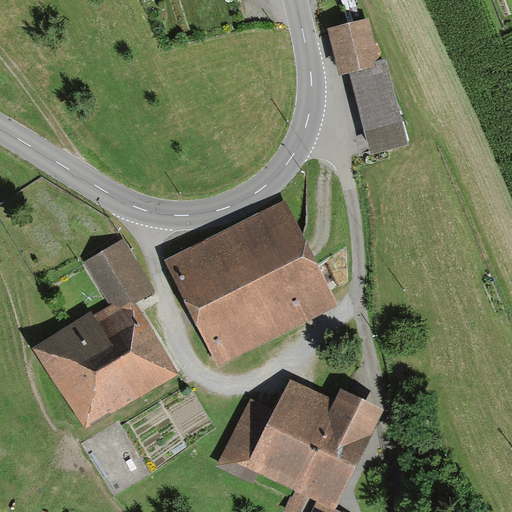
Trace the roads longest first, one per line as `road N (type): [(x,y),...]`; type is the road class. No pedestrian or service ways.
road 1 (residential): [(409,511),(346,167),(310,112)]
road 2 (tertiary): [(0,128),(138,207),(194,215),(262,190),(294,153),(310,112)]
